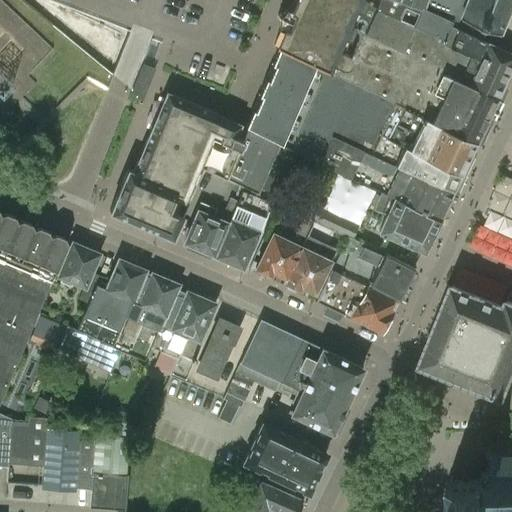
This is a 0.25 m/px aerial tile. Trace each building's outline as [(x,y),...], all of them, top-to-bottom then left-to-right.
[(16,80),(51,45),(5,0),(0,0),(0,26),(19,46),(8,57),(12,61),(5,69),(16,80)] [(292,0),(289,9),(292,12),(286,27),(281,26),(274,44),(279,46),(278,47),(331,72),(331,71),(351,27),(344,23),(353,0),(292,0)] [(424,8),(400,0),(378,0),(376,8),(441,38),(439,41),(470,55),(465,67),(466,68),(474,72),(476,75),(501,86),(511,63),(511,53),(480,39),(466,31),(467,27),(453,20),(448,18),(447,19),(424,8)] [(511,0),(400,0),(424,8),(425,4),(450,13),(448,18),(453,20),(467,27),(466,31),(480,39),(485,27),(498,33),(511,0)] [(441,38),(376,8),(364,33),(351,27),(331,71),(476,140),(501,86),(476,75),(474,72),(466,68),(465,67),(470,55),(439,41),(441,38)] [(245,126),(254,130),(280,144),(281,144),(319,162),(325,150),(330,134),(348,143),(377,133),(459,175),(474,142),(475,142),(476,140),(331,71),(331,72),(278,47),(245,126)] [(130,91),(139,99),(142,93),(144,85),(152,66),(141,62),(130,91)] [(213,72),(221,75),(224,67),(216,64),(213,72)] [(1,68),(0,68),(0,90),(2,92),(13,79),(1,68)] [(214,115),(215,112),(166,92),(133,171),(127,169),(109,211),(171,237),(201,167),(258,194),(280,144),(254,130),(249,141),(244,139),(246,134),(236,130),(238,125),(214,115)] [(377,133),(348,143),(452,190),(459,175),(377,133)] [(381,191),(439,220),(452,190),(348,143),(330,134),(325,150),(319,162),(381,191)] [(267,189),(272,178),(279,181),(293,150),(281,144),(280,144),(261,187),(267,189)] [(511,159),(505,158),(488,224),(511,230),(511,159)] [(324,205),(359,223),(368,204),(372,206),(378,194),(350,180),(347,186),(337,180),(324,205)] [(243,268),(259,231),(270,202),(241,190),(237,201),(236,200),(213,255),(243,268)] [(275,206),(292,214),(299,198),(283,191),(275,206)] [(439,220),(381,191),(374,207),(386,213),(378,232),(421,250),(423,251),(439,220)] [(221,219),(218,218),(221,210),(198,201),(191,220),(193,220),(184,242),(213,255),(236,200),(230,198),(221,219)] [(308,217),(352,238),(358,225),(314,204),(308,217)] [(0,400),(37,313),(69,238),(68,238),(66,242),(0,213),(0,400)] [(264,277),(268,274),(270,275),(272,271),(284,277),(312,220),(303,216),(293,237),(288,235),(286,239),(272,233),(255,267),(257,268),(257,274),(264,277)] [(284,281),(286,282),(286,287),(294,290),(298,288),(300,289),(301,286),(314,293),(335,249),(328,246),(335,231),(312,220),(284,277),(286,278),(284,281)] [(414,267),(383,252),(347,237),(331,269),(367,285),(367,283),(397,298),(398,298),(414,267)] [(76,241),(75,243),(72,242),(58,274),(84,285),(78,299),(86,302),(98,275),(90,271),(98,253),(85,248),(86,245),(76,241)] [(118,259),(110,278),(106,276),(105,277),(100,275),(76,329),(112,345),(144,270),(144,269),(118,259)] [(366,285),(367,285),(331,269),(315,300),(350,317),(366,285)] [(144,360),(150,347),(176,287),(175,287),(177,284),(151,273),(144,270),(112,345),(76,329),(65,325),(55,348),(110,371),(119,349),(144,360)] [(366,285),(350,317),(381,332),(389,316),(392,310),(391,310),(397,298),(367,283),(367,285),(366,285)] [(511,372),(511,301),(508,299),(505,305),(453,284),(432,335),(421,363),(502,396),(511,372)] [(205,323),(214,303),(186,291),(186,292),(176,287),(150,347),(159,351),(152,366),(170,373),(170,372),(184,378),(202,339),(200,338),(207,324),(205,323)] [(56,339),(63,323),(39,313),(32,330),(56,339)] [(231,341),(237,327),(219,319),(213,333),(198,369),(215,376),(231,340),(231,341)] [(290,413),(331,432),(362,367),(321,347),(320,348),(260,319),(235,371),(274,390),(279,381),(300,390),(290,413)] [(243,400),(243,399),(249,388),(231,379),(225,392),(226,392),(243,400)] [(240,406),(243,400),(226,392),(223,398),(226,399),(217,417),(229,423),(238,405),(240,406)] [(0,456),(7,463),(8,463),(11,421),(12,421),(12,418),(0,413),(0,456)] [(89,507),(125,510),(127,474),(125,474),(128,438),(123,437),(95,430),(46,428),(46,418),(28,417),(27,422),(12,421),(11,421),(8,463),(43,465),(41,489),(74,492),(74,488),(90,489),(89,507)] [(109,433),(123,437),(126,426),(125,423),(115,420),(112,421),(109,433)] [(255,435),(243,461),(308,492),(326,453),(261,422),(255,435)] [(511,511),(511,454),(511,450),(508,450),(508,454),(493,455),(488,450),(485,452),(491,458),(491,469),(487,469),(484,473),(483,472),(481,475),(481,480),(454,481),(454,476),(451,476),(451,481),(447,481),(447,484),(451,484),(452,510),(447,510),(447,511),(511,511)] [(301,499),(260,481),(248,511),(266,511),(267,509),(272,511),(297,511),(303,500),(302,499),(301,499)]
